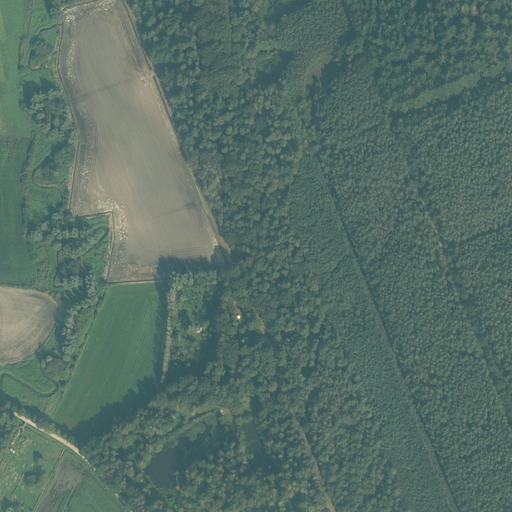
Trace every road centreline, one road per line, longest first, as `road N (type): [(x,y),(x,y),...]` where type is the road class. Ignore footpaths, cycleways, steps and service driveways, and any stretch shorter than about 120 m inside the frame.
road 1 (track): [(124,0),(330,511)]
road 2 (track): [(345,0),(511,425)]
road 3 (track): [(131,511),(79,453),(0,409)]
road 4 (track): [(391,120),(511,72)]
